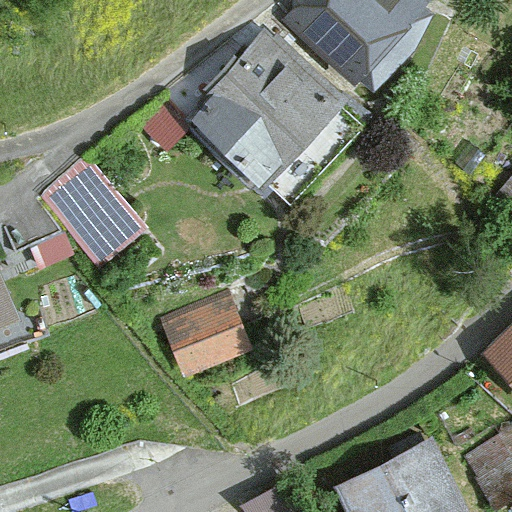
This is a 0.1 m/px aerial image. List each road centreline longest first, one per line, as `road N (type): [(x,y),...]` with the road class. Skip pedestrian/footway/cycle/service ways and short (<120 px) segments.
road 1 (residential): [(511,304),(468,349),(411,389),(329,439),(171,511)]
road 2 (residential): [(261,0),(147,83),(77,122),(0,148)]
